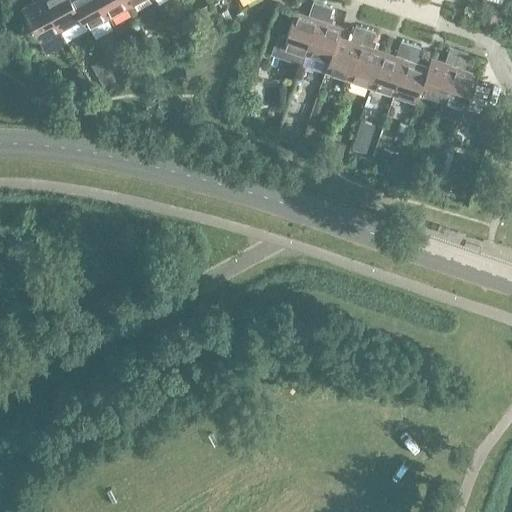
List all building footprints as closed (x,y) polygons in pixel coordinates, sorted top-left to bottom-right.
[(66,41),(61,30),(44,0),(33,0),(34,1),(21,8),(45,52),(66,41)] [(44,0),(61,30),(82,19),(71,0),(44,0)] [(71,0),(82,19),(87,29),(109,17),(99,0),(71,0)] [(130,6),(126,0),(99,0),(109,17),(130,6)] [(322,4),(313,1),(308,15),(295,11),(285,40),(276,37),(271,53),(302,64),(305,55),(322,4)] [(333,8),(322,4),(305,55),(328,62),(328,63),(338,35),(338,36),(341,27),(328,22),(333,8)] [(232,17),(227,8),(218,13),(222,22),(232,17)] [(491,33),(493,25),(486,22),(483,31),(491,33)] [(365,29),(355,26),(350,40),(338,36),(338,35),(328,63),(328,62),(325,71),(348,79),(365,29)] [(375,32),(365,29),(348,79),(371,87),(383,51),(374,48),(376,42),(372,41),(375,32)] [(411,45),(401,41),(396,55),(383,51),(371,87),(393,95),(406,59),(408,53),(411,45)] [(177,42),(168,47),(170,51),(179,46),(177,42)] [(459,51),(449,48),(446,56),(456,59),(459,51)] [(469,54),(459,51),(456,59),(466,63),(469,54)] [(431,57),(428,66),(419,94),(420,94),(442,101),(454,65),(431,57)] [(428,66),(406,59),(393,95),(416,103),(420,94),(419,94),(428,66)] [(477,73),(454,65),(442,101),(438,113),(461,120),(477,73)] [(489,136),(498,111),(485,107),(477,132),(489,136)] [(312,122),(306,139),(318,144),(324,126),(312,122)] [(367,155),(372,141),(356,136),(351,150),(367,155)] [(398,152),(383,147),(375,170),(391,175),(398,152)]
